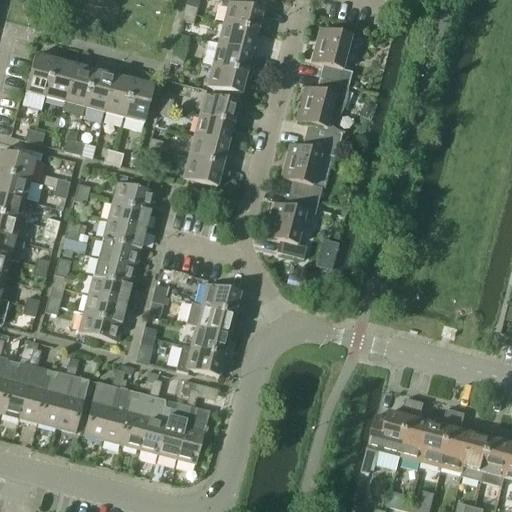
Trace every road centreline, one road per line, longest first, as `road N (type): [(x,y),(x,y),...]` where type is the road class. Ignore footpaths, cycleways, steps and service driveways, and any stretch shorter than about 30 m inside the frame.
road 1 (residential): [(288,332),(237,256),(304,0)]
road 2 (residential): [(511,382),(330,335),(288,332)]
road 3 (residential): [(288,332),(259,358),(218,503),(201,511)]
road 4 (residential): [(169,511),(20,474)]
